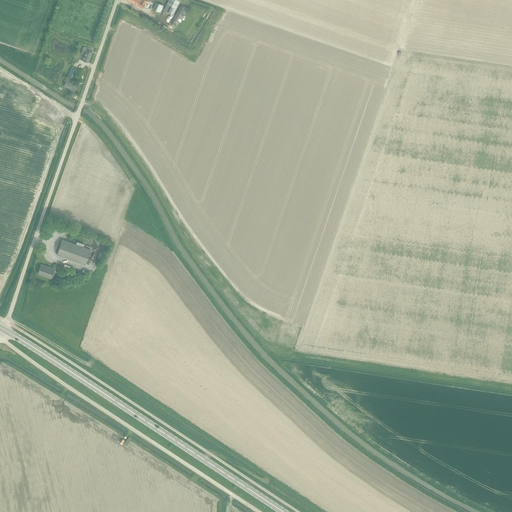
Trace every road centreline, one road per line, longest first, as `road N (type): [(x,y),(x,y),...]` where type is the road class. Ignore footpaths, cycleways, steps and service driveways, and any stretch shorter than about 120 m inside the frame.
road 1 (unclassified): [(4,330),(116,0)]
road 2 (primary): [(283,511),(4,330)]
